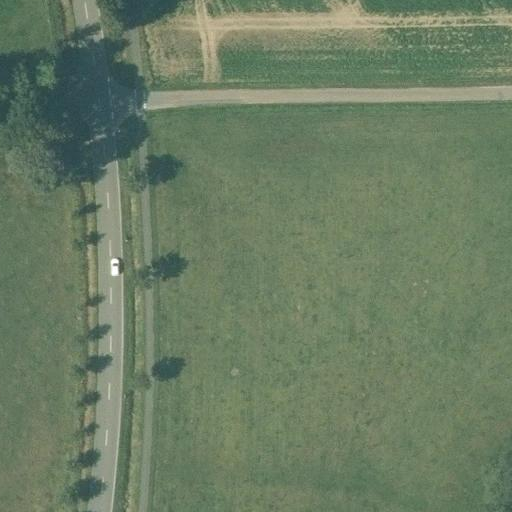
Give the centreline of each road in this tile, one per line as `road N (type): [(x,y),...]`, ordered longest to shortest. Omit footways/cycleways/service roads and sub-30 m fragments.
road 1 (tertiary): [(97,511),(108,408),(108,211),(98,99)]
road 2 (unclassified): [(511,96),(98,99)]
